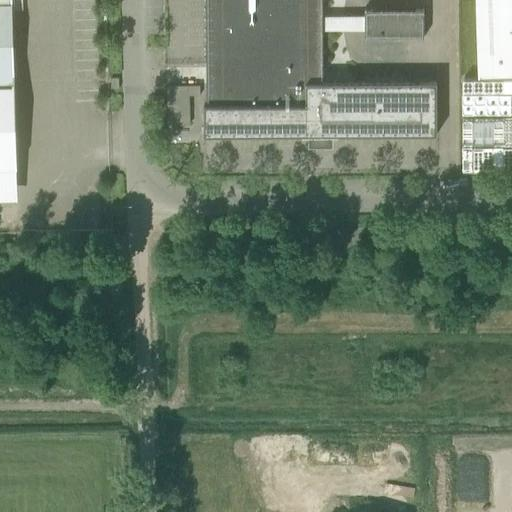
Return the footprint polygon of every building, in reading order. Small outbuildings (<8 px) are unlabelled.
[(0,0),(0,167),(16,167),(14,82),(11,0),(0,0)] [(205,0),(206,105),(203,105),(203,136),(312,135),(312,143),(328,143),(328,135),(436,134),(436,83),(322,84),(321,19),(321,0),(205,0)] [(511,74),(511,0),(475,0),(477,56),(478,76),(511,74)] [(364,12),(365,38),(422,37),(423,12),(364,12)] [(188,125),(187,95),(198,95),(197,85),(164,86),(165,126),(188,125)] [(511,114),(461,114),(461,166),(511,166),(511,114)] [(0,209),(0,228),(16,229),(16,210),(0,209)]
